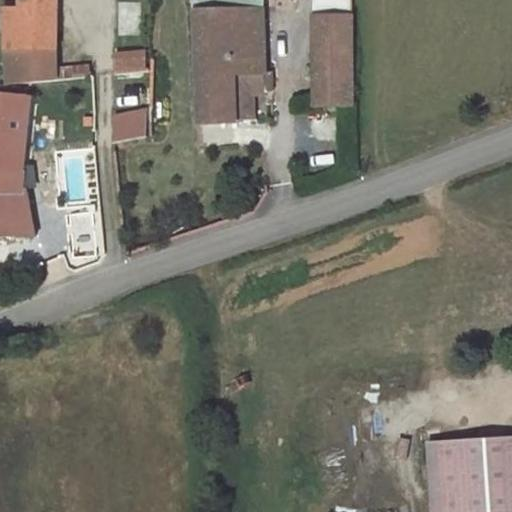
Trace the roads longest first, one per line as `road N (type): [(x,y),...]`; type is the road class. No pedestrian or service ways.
road 1 (unclassified): [(0,332),(511,140)]
road 2 (unknown): [(123,40),(131,280)]
road 3 (unknown): [(423,511),(416,427),(428,405),(511,406)]
